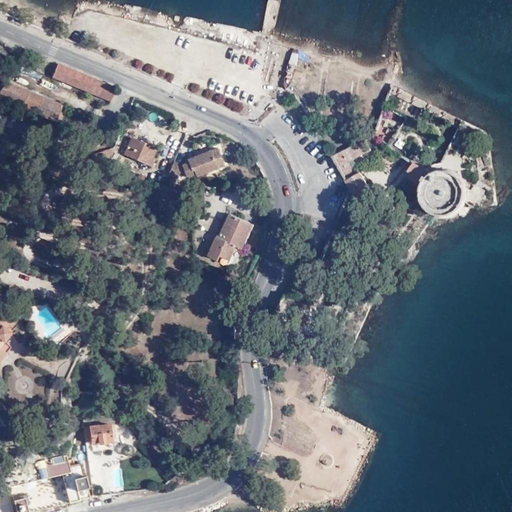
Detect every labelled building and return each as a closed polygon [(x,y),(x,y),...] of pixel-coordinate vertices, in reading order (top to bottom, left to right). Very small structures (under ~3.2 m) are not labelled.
[(112,94),(112,87),(56,63),(55,66),(51,76),(51,78),(108,103),(112,94)] [(60,106),(5,81),(0,90),(0,93),(46,118),(54,123),(56,118),(59,120),(61,115),(57,114),(60,106)] [(156,149),(130,138),(123,156),(152,168),(155,160),(152,159),(156,149)] [(367,149),(363,138),(329,155),(340,173),(349,168),(346,160),(367,149)] [(172,160),(166,173),(175,177),(178,173),(183,171),(185,176),(192,174),(193,177),(223,167),(217,148),(187,158),(188,160),(187,162),(180,164),(172,160)] [(428,208),(432,210),(438,212),(445,212),(453,209),(456,206),(462,199),(463,193),(463,189),(461,181),(457,175),(449,169),(442,168),(432,170),(429,171),(411,161),(403,173),(416,182),(420,184),(419,187),(419,193),(420,197),(422,202),(428,208)] [(340,173),(342,177),(352,172),(349,168),(340,173)] [(342,177),(348,187),(357,201),(370,194),(357,169),(352,172),(342,177)] [(202,192),(187,192),(188,203),(204,203),(202,192)] [(249,223),(225,213),(215,236),(213,235),(205,253),(216,259),(218,254),(226,257),(232,244),(239,247),(249,223)] [(315,262),(306,258),(301,270),(310,274),(315,262)] [(113,424),(110,416),(81,420),(83,436),(89,436),(90,444),(110,442),(108,424),(113,424)] [(16,511),(32,511),(88,498),(80,463),(67,466),(63,451),(20,462),(22,470),(0,475),(0,480),(3,488),(9,486),(16,511)]
